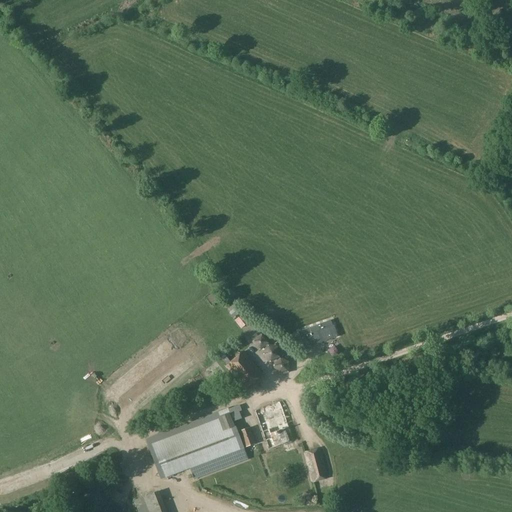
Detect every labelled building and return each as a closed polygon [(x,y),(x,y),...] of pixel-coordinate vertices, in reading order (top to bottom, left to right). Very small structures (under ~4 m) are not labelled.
[(240,327),(247,321),(241,313),(234,319),(240,327)] [(264,352),(262,362),(272,364),(276,347),(262,344),(264,335),(256,334),(253,350),(264,352)] [(225,367),(241,386),(244,391),(263,375),(244,351),(225,367)] [(297,366),(290,369),(293,374),(300,370),(297,366)] [(279,403),(255,411),(269,450),(293,441),(279,403)] [(236,406),(224,410),(147,439),(168,496),(248,465),(232,422),(241,419),(238,411),(238,410),(236,406)] [(239,432),(245,448),(255,444),(249,428),(239,432)] [(320,448),(304,453),(312,483),(328,479),(320,448)] [(162,511),(156,493),(134,501),(138,511),(162,511)]
